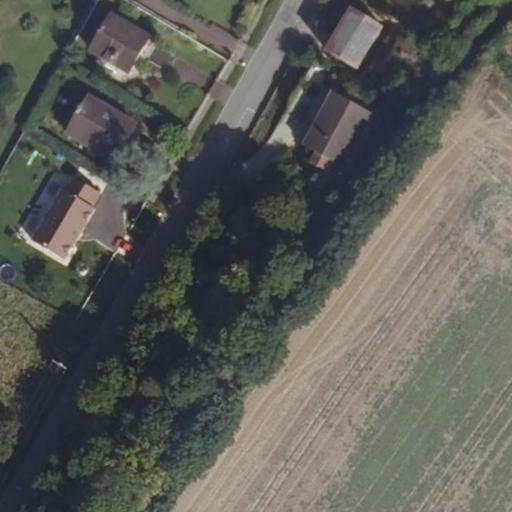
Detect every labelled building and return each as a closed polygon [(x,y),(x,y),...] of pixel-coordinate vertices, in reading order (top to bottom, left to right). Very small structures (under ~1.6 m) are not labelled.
[(358,70),(384,26),(349,5),(323,49),(358,70)] [(110,12),(89,48),(127,70),(148,34),(110,12)] [(224,37),(215,53),(228,60),(237,44),(224,37)] [(330,92),(307,139),(304,147),(343,165),(343,163),(369,110),(330,92)] [(89,95),(66,134),(111,160),(134,121),(89,95)] [(103,194),(73,175),(32,242),(64,262),(96,210),(94,209),(103,194)]
